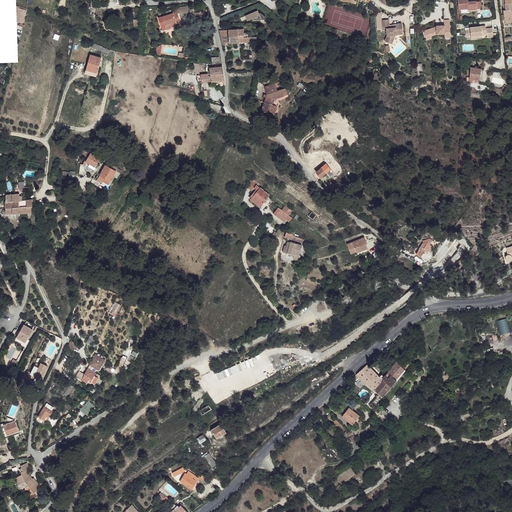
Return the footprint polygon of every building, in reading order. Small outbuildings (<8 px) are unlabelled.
[(457,0),(459,14),(461,14),(461,10),(469,9),(469,10),(476,9),(475,1),(468,2),(467,0),(457,0)] [(26,13),(18,10),(15,21),(23,23),(26,13)] [(258,10),(245,16),(247,20),(253,18),(253,20),(266,20),(265,17),(260,13),(259,13),(258,10)] [(505,21),(505,24),(511,23),(511,19),(511,20),(510,10),(504,11),(503,11),(504,21),(505,21)] [(169,13),(155,17),(158,26),(162,24),(163,28),(167,26),(166,23),(172,21),(172,22),(176,21),(174,13),(170,14),(169,13)] [(389,19),(381,20),(383,29),(386,28),(387,35),(385,41),(390,43),(393,34),(396,34),(397,34),(397,32),(403,31),(402,22),(393,23),(393,25),(393,27),(390,27),(390,25),(389,19)] [(435,28),(422,31),(424,39),(430,38),(430,36),(436,35),(444,34),(444,31),(450,31),(449,20),(443,21),(444,26),(435,26),(435,28)] [(485,26),(469,28),(469,31),(465,31),(465,37),(470,36),(471,41),(477,40),(477,37),(481,36),(481,32),(486,31),(486,35),(486,39),(493,38),(492,28),(485,29),(485,26)] [(219,30),(221,46),(225,45),(225,42),(252,41),(252,42),(256,42),(256,36),(244,37),(243,29),(219,30)] [(93,56),(83,54),(79,69),(90,71),(93,56)] [(221,68),(209,68),(209,75),(210,82),(224,81),(221,68)] [(471,68),(468,83),(479,84),(481,69),(471,68)] [(275,84),(264,87),(267,96),(262,110),(267,113),(268,110),(270,111),(272,107),(276,99),(280,90),(277,91),(275,84)] [(288,94),(288,92),(283,90),(280,90),(276,99),(284,98),(284,94),(288,94)] [(99,159),(92,153),(86,162),(90,164),(94,166),(97,162),(99,159)] [(116,171),(107,166),(101,174),(101,176),(111,181),(115,173),(116,171)] [(325,174),(321,168),(315,172),(320,178),(325,174)] [(256,185),(253,189),(265,199),(268,195),(256,185)] [(265,199),(253,189),(252,190),(254,192),(249,199),(259,207),(265,199)] [(20,195),(12,195),(12,204),(20,203),(20,200),(20,195)] [(282,212),(277,209),(272,214),(277,218),(279,216),(282,212)] [(291,218),(282,212),(279,216),(287,222),(291,218)] [(364,242),(363,238),(350,242),(353,252),(364,248),(363,246),(362,243),(364,242)] [(298,254),(301,245),(286,240),(284,245),(283,244),(280,252),(293,256),(292,259),(298,260),(300,255),(298,254)] [(350,242),(344,244),(348,253),(353,252),(350,242)] [(425,243),(422,242),(420,247),(427,251),(429,244),(425,242),(425,243)] [(427,251),(420,247),(418,249),(417,249),(414,254),(426,259),(427,258),(428,259),(432,254),(427,251)] [(30,329),(22,325),(15,338),(23,342),(30,329)] [(31,330),(30,329),(23,342),(24,343),(31,330)] [(101,357),(94,353),(88,364),(86,367),(80,379),(86,382),(87,380),(93,383),(96,377),(93,375),(95,372),(90,369),(92,366),(95,368),(101,357)] [(120,371),(125,359),(120,358),(116,370),(120,371)] [(380,380),(367,366),(357,377),(381,398),(405,371),(396,363),(380,380)] [(45,366),(41,365),(38,368),(34,366),(30,374),(40,379),(45,366)] [(69,384),(62,394),(65,396),(72,386),(69,384)] [(87,400),(79,409),(85,414),(93,405),(87,400)] [(52,407),(46,402),(36,418),(36,420),(40,423),(42,420),(45,422),(49,415),(48,415),(51,410),(50,410),(52,407)] [(322,408),(310,420),(312,422),(322,414),(347,437),(349,434),(322,408)] [(348,409),(341,416),(352,425),(358,417),(352,412),(348,409)] [(56,417),(52,415),(47,423),(51,425),(56,417)] [(15,419),(3,422),(6,435),(18,431),(15,419)] [(225,431),(220,424),(211,429),(216,437),(225,431)] [(352,435),(348,439),(356,447),(360,444),(352,435)] [(215,463),(208,452),(203,455),(211,466),(215,463)] [(337,477),(342,483),(355,472),(351,466),(337,477)] [(31,480),(27,467),(21,470),(22,474),(21,474),(21,476),(12,479),(15,486),(25,482),(34,492),(37,490),(37,488),(39,486),(33,479),(31,480)] [(184,471),(182,467),(172,473),(174,477),(184,471)] [(198,478),(188,471),(186,474),(184,474),(179,482),(191,490),(197,482),(198,483),(200,480),(198,478)]
